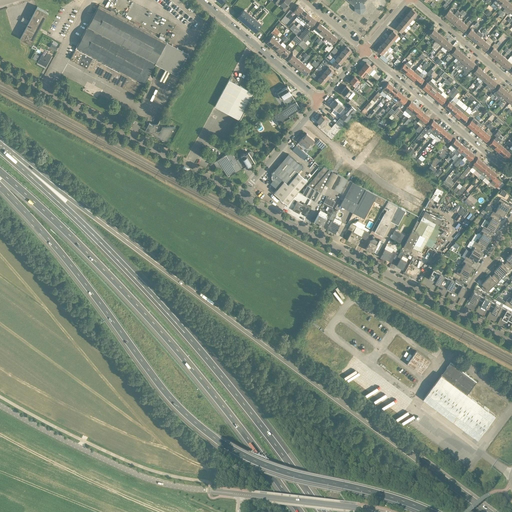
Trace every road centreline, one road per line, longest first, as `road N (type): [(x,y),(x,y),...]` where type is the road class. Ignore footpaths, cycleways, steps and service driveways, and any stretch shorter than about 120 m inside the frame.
road 1 (motorway): [(488,511),(10,158)]
road 2 (trunk): [(40,230),(174,402),(218,441),(274,469),(429,511)]
road 3 (motorway): [(324,511),(222,375),(10,158)]
road 4 (motorway): [(0,173),(167,340),(298,511)]
road 5 (residential): [(241,196),(0,66)]
road 6 (tertiary): [(239,494),(152,480),(0,405)]
road 7 (residential): [(457,311),(241,196)]
road 8 (residential): [(364,50),(511,172)]
road 9 (residential): [(320,100),(200,0)]
road 10 (tertiary): [(371,510),(239,494)]
road 11 (residential): [(511,83),(413,0)]
road 12 (residential): [(241,196),(320,100)]
